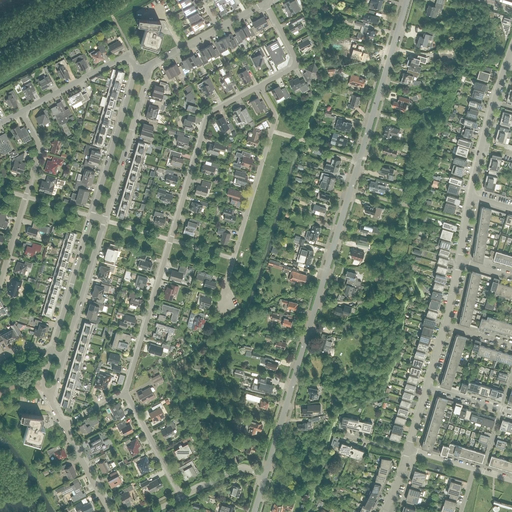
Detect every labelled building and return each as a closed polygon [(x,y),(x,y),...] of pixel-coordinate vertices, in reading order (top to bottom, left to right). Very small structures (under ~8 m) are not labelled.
[(192,2),(190,0),(184,0),(180,3),(182,7),(181,8),(182,11),(184,10),(193,5),(196,4),(194,1),(192,2)] [(233,0),(221,0),(216,3),(214,4),(215,6),(217,5),(221,12),(219,13),(221,17),(221,16),(227,12),(223,5),(229,2),(233,9),(237,7),(233,0)] [(284,6),(288,14),(287,14),(289,17),(293,14),(295,13),(296,13),(301,10),(295,0),(292,2),(292,3),(291,4),(289,1),(285,3),(284,6)] [(380,8),(381,9),(382,6),(381,6),(383,0),(381,0),(371,0),(369,8),(374,9),(374,7),(380,9),(380,8)] [(430,15),(433,16),(433,17),(436,18),(436,17),(437,17),(439,8),(442,9),(444,0),(436,0),(435,7),(429,5),(428,8),(427,10),(426,14),(427,14),(426,15),(429,16),(430,15)] [(186,19),(188,18),(198,13),(200,12),(198,8),(196,10),(193,5),(184,10),(186,15),(185,16),(186,19)] [(200,17),(198,13),(188,18),(190,22),(189,23),(191,26),(202,20),(202,21),(204,19),(202,16),(200,17)] [(365,13),(362,22),(368,24),(368,23),(371,24),(372,22),(378,23),(380,18),(371,15),(368,14),(366,14),(365,13)] [(511,23),(511,18),(511,17),(497,13),(497,14),(499,14),(506,39),(508,31),(509,31),(510,31),(510,27),(511,23)] [(292,24),(289,26),(293,33),(303,27),(299,20),(304,18),(302,14),(291,20),(292,24)] [(258,20),(262,28),(265,26),(267,29),(273,26),(269,20),(266,22),(264,16),(258,20)] [(160,21),(137,19),(137,25),(146,26),(140,45),(157,50),(162,34),(158,32),(160,28),(158,27),(160,21)] [(204,25),(202,21),(202,20),(191,26),(192,30),(194,29),(195,30),(198,28),(199,30),(203,28),(202,26),(204,25)] [(255,28),(252,29),(255,35),(260,33),(259,30),(262,28),(258,20),(252,23),(255,28)] [(362,26),(360,33),(374,37),(376,31),(371,30),(371,29),(372,29),(365,27),(366,24),(356,21),(355,24),(362,26)] [(246,26),(240,29),(245,37),(248,35),(250,38),(255,35),(252,29),(249,31),(246,26)] [(233,37),(234,39),(237,45),(243,42),(241,39),(245,37),(240,29),(234,32),(236,36),(233,37)] [(372,42),(374,37),(360,33),(358,32),(357,37),(354,36),(354,37),(351,36),(350,39),(358,41),(359,38),(372,42)] [(430,40),(432,35),(426,33),(424,33),(423,38),(420,37),(417,45),(421,46),(421,45),(426,47),(428,39),(430,40)] [(234,40),(234,39),(233,37),(231,34),(223,38),(227,46),(230,45),(231,48),(236,45),(234,40)] [(113,54),(123,48),(120,43),(123,42),(120,36),(117,38),(119,41),(109,46),(113,54)] [(308,40),(310,39),(308,36),(303,39),(304,41),(304,42),(299,45),(303,51),(311,46),(308,40)] [(224,48),(227,46),(223,38),(214,43),(220,54),(226,51),(224,48)] [(281,55),(284,54),(277,41),(267,47),(272,56),(270,57),(275,65),(277,63),(284,60),(281,55)] [(92,58),(93,58),(96,63),(104,58),(101,53),(105,51),(102,44),(97,47),(99,51),(95,53),(94,50),(89,53),(92,58)] [(211,45),(205,48),(210,57),(213,55),(215,58),(220,56),(217,50),(214,51),(211,45)] [(207,59),(210,57),(205,48),(200,51),(203,57),(200,58),(204,64),(208,62),(207,59)] [(368,53),(354,49),(351,57),(365,61),(368,53)] [(441,52),(442,59),(457,57),(455,49),(441,52)] [(259,66),(265,63),(262,57),(264,56),(261,50),(256,53),(257,56),(252,59),(255,64),(257,63),(259,66)] [(84,54),(80,56),(80,55),(72,60),(74,64),(75,63),(77,67),(79,72),(88,67),(85,61),(87,59),(84,54)] [(193,54),(187,58),(192,66),(196,64),(197,67),(202,64),(198,56),(195,58),(193,54)] [(192,66),(187,58),(182,61),(185,66),(181,67),(185,73),(190,70),(188,68),(192,66)] [(66,79),(70,77),(64,67),(67,65),(64,59),(59,62),(61,66),(59,67),(60,69),(57,71),(61,79),(64,77),(66,79)] [(407,66),(409,66),(408,70),(420,73),(422,67),(418,66),(419,64),(408,60),(407,66)] [(176,64),(170,67),(174,75),(177,74),(179,78),(186,75),(182,68),(179,70),(176,64)] [(244,66),(247,71),(246,71),(245,70),(238,74),(244,84),(251,80),(246,71),(247,71),(250,70),(247,64),(244,66)] [(310,77),(319,73),(314,64),(305,69),(308,73),(303,76),(307,82),(311,80),(310,77)] [(171,77),(174,75),(170,67),(164,70),(167,75),(164,77),(167,83),(172,80),(171,77)] [(480,70),(478,78),(488,81),(492,68),(487,67),(485,68),(484,72),(480,70)] [(221,77),(223,82),(221,83),(226,92),(232,88),(231,86),(235,83),(229,72),(226,74),(223,68),(219,70),(223,76),(221,77)] [(115,81),(121,83),(124,72),(113,69),(114,70),(112,79),(115,80),(115,81)] [(363,87),(365,80),(357,77),(358,77),(351,75),(349,84),(355,86),(355,85),(363,87)] [(50,87),(53,85),(49,76),(46,78),(45,76),(37,80),(42,89),(48,86),(48,87),(50,87)] [(411,80),(402,77),(401,82),(410,85),(411,80)] [(202,81),(203,82),(197,84),(199,88),(200,88),(203,92),(203,91),(206,97),(213,93),(209,86),(212,84),(208,78),(202,81)] [(294,91),(306,85),(303,79),(300,81),(298,78),(293,80),(293,79),(289,81),(294,91)] [(115,80),(112,79),(109,88),(113,89),(112,91),(119,92),(121,83),(115,81),(115,80)] [(30,90),(34,88),(31,82),(25,86),(26,88),(22,90),(27,100),(34,96),(30,90)] [(155,85),(153,92),(163,94),(162,94),(163,90),(166,91),(168,85),(168,84),(162,82),(161,87),(155,85)] [(476,82),(474,89),(484,92),(487,85),(476,82)] [(285,99),(290,96),(285,88),(280,90),(279,87),(272,91),(276,100),(283,96),(285,99)] [(113,89),(109,88),(106,97),(110,98),(109,100),(116,102),(119,92),(112,91),(113,89)] [(484,92),(474,89),(472,97),(482,100),(484,92)] [(14,107),(17,105),(14,98),(16,96),(13,90),(8,93),(9,95),(8,96),(9,98),(5,100),(9,107),(12,105),(14,107)] [(68,98),(72,105),(74,109),(83,104),(82,103),(90,99),(86,93),(82,95),(80,91),(78,93),(77,92),(70,96),(70,97),(68,98)] [(191,91),(185,95),(187,99),(186,100),(186,102),(186,104),(187,105),(188,106),(188,107),(187,107),(186,110),(194,113),(196,106),(195,106),(195,105),(193,104),(194,103),(194,101),(194,99),(193,98),(194,98),(191,91)] [(157,100),(156,103),(163,105),(165,99),(162,98),(163,94),(153,92),(151,98),(157,100)] [(353,98),(351,105),(349,104),(348,108),(354,109),(355,106),(357,107),(360,97),(352,94),(351,98),(353,98)] [(106,97),(104,107),(107,108),(107,109),(113,111),(116,102),(109,100),(110,98),(106,97)] [(265,112),(268,110),(265,105),(262,106),(258,98),(250,102),(256,112),(263,109),(265,112)] [(401,109),(403,104),(394,101),(392,107),(401,109)] [(471,101),(468,108),(479,111),(481,104),(471,101)] [(55,115),(58,121),(61,126),(69,122),(68,120),(70,118),(69,116),(71,114),(68,108),(65,110),(61,102),(57,104),(58,106),(56,106),(51,109),(54,115),(55,115)] [(149,105),(147,111),(157,114),(158,109),(164,111),(165,106),(163,105),(156,103),(155,106),(149,105)] [(110,120),(113,111),(107,109),(107,108),(104,107),(101,116),(104,117),(104,118),(110,120)] [(246,123),(251,120),(248,113),(244,115),(240,108),(233,112),(235,115),(233,116),(237,122),(244,119),(246,123)] [(479,111),(468,108),(466,116),(476,119),(479,111)] [(501,117),(511,120),(511,119),(511,110),(505,109),(504,112),(503,111),(501,117)] [(43,125),(49,122),(46,117),(49,115),(46,110),(43,111),(44,114),(36,118),(39,124),(42,122),(43,125)] [(151,122),(157,124),(158,120),(155,120),(157,114),(147,111),(146,117),(152,119),(151,122)] [(194,122),(195,118),(188,115),(187,119),(184,118),(183,125),(185,125),(184,129),(191,131),(192,127),(190,127),(192,121),(194,122)] [(108,129),(110,120),(104,118),(104,117),(101,116),(98,125),(102,126),(101,127),(108,129)] [(230,131),(234,129),(230,123),(227,125),(223,117),(215,121),(221,132),(229,128),(230,131)] [(350,132),(352,124),(344,122),(345,119),(339,117),(335,129),(344,131),(345,130),(350,132)] [(413,127),(415,120),(407,117),(405,124),(413,127)] [(509,129),(511,120),(501,117),(500,123),(501,124),(500,126),(509,129)] [(465,119),(463,127),(473,130),(476,122),(465,119)] [(142,130),(152,133),(153,129),(156,130),(157,124),(151,122),(150,126),(144,124),(142,130)] [(259,139),(258,139),(259,135),(260,135),(262,130),(264,128),(262,124),(263,123),(262,123),(254,127),(252,134),(250,133),(249,134),(248,136),(246,143),(257,146),(259,139)] [(105,138),(108,129),(101,127),(102,126),(98,125),(95,134),(99,135),(99,137),(105,138)] [(24,143),(31,139),(25,128),(20,131),(18,126),(11,130),(16,139),(21,137),(24,143)] [(398,137),(400,130),(387,126),(384,136),(393,139),(394,136),(398,137)] [(507,138),(509,129),(500,126),(499,129),(498,129),(497,135),(507,138)] [(473,130),(463,127),(461,134),(471,138),(473,130)] [(150,137),(152,133),(142,130),(140,136),(146,138),(145,141),(152,143),(153,138),(150,137)] [(187,147),(189,138),(183,137),(184,133),(177,131),(176,135),(178,135),(176,141),(178,142),(177,146),(183,148),(183,146),(187,147)] [(335,136),(333,135),(330,143),(335,145),(335,144),(345,147),(347,140),(340,138),(341,135),(336,133),(335,136)] [(102,148),(105,138),(99,137),(99,135),(95,134),(92,145),(90,144),(102,148)] [(0,152),(5,154),(11,150),(3,135),(0,137),(0,147),(1,149),(0,149),(0,152)] [(504,147),(507,138),(497,135),(495,141),(496,141),(495,144),(504,147)] [(471,141),(461,139),(461,138),(457,137),(456,141),(460,141),(458,146),(469,149),(471,141)] [(51,151),(58,153),(61,141),(55,139),(53,142),(52,142),(51,144),(53,145),(51,151)] [(142,152),(142,153),(145,155),(148,144),(150,145),(150,144),(138,141),(136,150),(142,152)] [(225,149),(226,146),(219,144),(218,147),(210,144),(207,152),(218,156),(220,148),(225,149)] [(96,148),(89,146),(87,145),(84,154),(90,156),(99,159),(101,153),(95,151),(96,148)] [(394,153),(395,149),(393,149),(393,148),(385,146),(384,150),(383,150),(383,151),(383,153),(391,155),(392,152),(394,153)] [(469,149),(458,146),(456,153),(466,156),(469,149)] [(414,152),(403,149),(401,154),(413,157),(414,152)] [(142,152),(136,150),(133,159),(139,161),(139,163),(142,164),(145,155),(142,153),(142,152)] [(181,167),(183,160),(175,157),(177,152),(171,150),(168,158),(172,160),(170,164),(181,167)] [(250,168),(253,160),(249,159),(251,154),(242,151),(241,154),(243,155),(240,165),(250,168)] [(23,172),(25,163),(22,162),(24,153),(11,160),(14,165),(12,169),(15,170),(16,173),(19,171),(23,172)] [(327,160),(326,163),(339,166),(340,164),(340,163),(341,160),(334,158),(335,156),(329,154),(327,160)] [(489,163),(500,166),(502,157),(493,154),(492,157),(491,157),(489,163)] [(84,165),(91,167),(92,163),(97,165),(99,159),(90,156),(88,160),(85,159),(84,165)] [(48,161),(45,171),(55,174),(58,162),(62,164),(63,160),(55,157),(54,161),(55,161),(54,163),(48,161)] [(456,157),(454,165),(464,168),(466,160),(456,157)] [(137,170),(136,172),(140,173),(142,164),(139,163),(139,161),(133,159),(130,169),(137,170)] [(217,169),(218,164),(212,162),(211,166),(207,165),(204,164),(201,172),(213,175),(215,168),(217,169)] [(324,168),(324,170),(331,173),(332,171),(338,172),(338,169),(339,166),(326,163),(326,164),(325,168),(324,168)] [(498,174),(500,166),(489,163),(488,169),(489,170),(488,172),(498,174)] [(88,166),(91,167),(84,165),(81,164),(80,167),(84,169),(83,172),(84,172),(83,175),(93,178),(95,172),(87,169),(88,166)] [(379,166),(378,172),(381,173),(381,174),(384,175),(384,173),(387,174),(388,175),(388,177),(388,178),(387,179),(393,181),(394,176),(392,175),(394,170),(389,168),(390,166),(386,165),(385,167),(379,166)] [(462,175),(464,168),(454,165),(452,172),(462,175)] [(175,185),(178,177),(165,173),(166,170),(158,167),(157,171),(164,173),(163,175),(167,176),(165,182),(175,185)] [(137,170),(130,169),(127,178),(134,180),(133,181),(137,182),(140,173),(136,172),(137,170)] [(238,177),(237,179),(235,178),(233,184),(240,186),(240,185),(245,186),(248,177),(241,175),(242,172),(236,170),(234,175),(238,177)] [(496,183),(498,174),(488,172),(488,175),(487,175),(485,181),(496,183)] [(322,174),(320,180),(322,180),(326,182),(334,184),(335,181),(334,181),(335,178),(328,176),(329,174),(324,173),(324,175),(322,174)] [(76,183),(83,186),(84,186),(85,182),(91,184),(93,178),(83,175),(82,178),(81,178),(80,181),(77,180),(76,183)] [(452,176),(450,184),(460,187),(462,180),(452,176)] [(51,194),(54,185),(53,185),(55,179),(48,177),(46,183),(42,182),(39,190),(51,194)] [(131,189),(131,190),(134,191),(137,182),(133,181),(134,180),(127,178),(125,187),(131,189)] [(209,189),(211,183),(203,180),(201,186),(197,185),(195,192),(205,195),(208,189),(209,189)] [(333,187),(334,184),(326,182),(322,180),(320,186),(332,190),(333,187)] [(389,186),(389,183),(381,181),(380,184),(371,182),(371,184),(370,184),(369,187),(370,187),(369,189),(384,193),(386,186),(389,186)] [(494,192),(496,183),(485,181),(484,187),(485,187),(484,190),(494,192)] [(82,189),(83,186),(76,183),(74,189),(79,190),(77,194),(87,197),(89,191),(82,189)] [(457,195),(460,187),(450,184),(447,191),(457,195)] [(131,189),(125,187),(122,196),(128,198),(128,199),(131,201),(134,191),(131,190),(131,189)] [(159,188),(158,192),(157,194),(162,196),(160,200),(170,203),(172,195),(165,193),(166,190),(159,188)] [(242,196),(239,196),(240,192),(229,188),(226,196),(232,198),(230,203),(235,204),(234,205),(239,206),(242,196)] [(319,192),(318,195),(317,198),(328,202),(328,201),(329,201),(330,199),(329,198),(330,196),(319,192)] [(77,194),(72,193),(73,193),(70,202),(82,206),(82,205),(83,202),(85,203),(87,197),(77,194)] [(126,207),(125,209),(129,210),(131,201),(128,199),(128,198),(122,196),(119,205),(126,207)] [(448,196),(446,203),(456,206),(458,199),(448,196)] [(208,207),(209,203),(201,201),(199,204),(192,202),(190,209),(200,212),(203,205),(208,207)] [(456,206),(446,203),(444,211),(454,214),(456,206)] [(320,207),(320,206),(315,204),(312,212),(315,213),(324,215),(326,209),(320,207)] [(381,209),(383,210),(384,207),(377,204),(376,208),(373,207),(367,206),(366,209),(365,211),(365,212),(374,215),(374,216),(379,218),(381,209)] [(119,205),(116,216),(128,220),(128,219),(126,219),(129,210),(125,209),(126,207),(119,205)] [(505,216),(506,214),(481,206),(480,214),(490,217),(491,212),(505,216)] [(234,223),(236,216),(231,215),(230,214),(231,210),(224,208),(222,215),(224,218),(223,220),(234,223)] [(163,226),(165,219),(163,219),(162,217),(163,213),(155,211),(152,220),(154,223),(163,226)] [(480,214),(474,252),(484,255),(490,217),(480,214)] [(200,222),(197,221),(190,218),(189,221),(188,221),(187,226),(185,226),(183,233),(193,236),(197,225),(199,226),(200,222)] [(445,222),(443,229),(453,232),(455,225),(445,222)] [(46,235),(47,235),(47,234),(48,234),(50,228),(33,223),(32,228),(28,227),(26,234),(36,237),(37,231),(39,232),(40,233),(41,234),(42,234),(43,235),(44,235),(45,235),(46,235)] [(368,233),(369,230),(380,234),(381,231),(380,231),(381,228),(374,226),(373,227),(367,225),(367,226),(361,225),(361,228),(360,228),(359,230),(360,231),(359,231),(368,233)] [(310,231),(319,234),(319,233),(319,234),(320,230),(321,228),(313,226),(312,231),(310,231)] [(229,238),(230,234),(224,232),(225,229),(219,227),(217,233),(222,235),(220,242),(227,244),(229,238)] [(451,240),(453,232),(443,229),(440,237),(442,237),(451,240)] [(73,244),(76,234),(65,230),(67,231),(64,240),(67,241),(67,242),(73,244)] [(399,232),(391,230),(390,236),(398,238),(399,232)] [(310,231),(307,231),(305,239),(310,240),(310,238),(317,240),(319,234),(310,231)] [(442,237),(440,237),(438,245),(440,245),(440,246),(441,246),(450,248),(452,240),(451,240),(442,237)] [(67,241),(64,240),(61,249),(65,250),(64,252),(70,253),(73,244),(67,242),(67,241)] [(40,250),(41,246),(33,243),(32,247),(27,246),(28,244),(23,243),(22,248),(26,249),(25,253),(29,255),(33,256),(35,248),(40,250)] [(108,247),(106,253),(116,256),(118,249),(119,250),(120,247),(110,244),(109,248),(108,247)] [(451,249),(450,248),(441,246),(439,254),(440,254),(448,257),(451,249)] [(313,254),(314,251),(307,249),(307,248),(302,247),(300,254),(312,258),(312,257),(313,254)] [(65,250),(61,249),(58,258),(62,259),(61,261),(68,263),(70,253),(64,252),(65,250)] [(362,261),(364,253),(354,250),(354,251),(353,251),(352,253),(353,253),(351,258),(362,261)] [(494,260),(499,262),(502,253),(496,251),(494,260)] [(490,257),(484,255),(474,252),(473,260),(483,263),(484,257),(489,259),(490,257)] [(116,256),(106,253),(104,258),(106,258),(105,263),(113,265),(115,260),(116,260),(117,256),(116,256)] [(150,271),(152,263),(148,262),(148,261),(144,260),(146,255),(139,253),(137,260),(140,261),(138,267),(150,271)] [(508,255),(502,253),(499,262),(505,264),(508,255)] [(299,257),(304,258),(303,262),(310,264),(312,258),(300,254),(299,257)] [(450,257),(448,257),(440,254),(437,263),(439,263),(447,265),(450,257)] [(59,270),(65,272),(68,263),(61,261),(62,259),(58,258),(56,268),(59,269),(59,270)] [(271,260),(271,261),(270,261),(268,266),(282,270),(283,265),(279,264),(279,263),(276,262),(276,261),(271,260)] [(27,266),(31,268),(32,263),(25,261),(24,264),(18,262),(16,268),(15,268),(14,272),(19,273),(24,275),(27,266)] [(448,266),(447,265),(439,263),(436,271),(437,272),(437,271),(446,274),(448,266)] [(101,266),(99,272),(108,274),(109,271),(113,272),(115,267),(112,266),(111,269),(101,266)] [(185,275),(187,267),(180,266),(178,272),(172,271),(170,278),(180,282),(183,274),(185,275)] [(59,269),(56,268),(53,277),(56,278),(56,279),(62,281),(65,272),(59,270),(59,269)] [(307,276),(298,273),(299,270),(293,268),(290,280),(296,282),(296,281),(304,283),(307,276)] [(203,281),(204,284),(204,286),(214,289),(216,282),(211,281),(210,280),(212,275),(198,271),(196,279),(203,281)] [(357,277),(356,277),(355,277),(356,274),(347,271),(347,273),(346,273),(346,274),(345,277),(350,279),(348,283),(363,287),(363,286),(360,285),(361,282),(358,281),(358,280),(357,277)] [(447,274),(446,274),(437,271),(437,272),(435,280),(436,280),(444,282),(447,274)] [(492,280),(492,278),(471,271),(469,278),(480,281),(481,276),(492,280)] [(107,277),(108,274),(99,272),(98,277),(103,279),(102,282),(110,284),(111,281),(110,281),(111,278),(107,277)] [(142,275),(136,273),(133,273),(132,278),(136,279),(135,282),(136,282),(135,285),(141,286),(140,289),(142,290),(144,290),(146,282),(144,281),(145,279),(141,278),(142,275)] [(56,278),(53,277),(50,286),(54,287),(53,288),(60,290),(62,281),(56,279),(56,278)] [(471,320),(480,281),(469,278),(461,317),(471,320)] [(511,286),(499,283),(499,280),(494,278),(491,289),(496,290),(495,293),(500,295),(499,297),(505,298),(505,297),(511,298),(511,286)] [(21,286),(22,281),(15,279),(13,283),(12,282),(11,285),(9,286),(8,289),(7,292),(8,293),(13,295),(14,297),(18,295),(19,292),(17,288),(21,286)] [(445,283),(444,282),(436,280),(433,288),(434,288),(443,291),(445,283)] [(363,287),(348,283),(348,285),(347,285),(346,287),(345,287),(344,293),(356,296),(357,293),(360,294),(361,293),(363,287)] [(95,285),(94,291),(102,293),(103,290),(108,292),(109,286),(101,284),(100,287),(95,285)] [(176,294),(178,286),(171,284),(170,288),(167,287),(164,298),(172,300),(174,293),(176,294)] [(54,287),(50,286),(47,295),(51,296),(50,298),(57,299),(60,290),(53,288),(54,287)] [(444,291),(443,291),(434,288),(431,296),(432,297),(441,299),(444,291)] [(101,297),(102,293),(94,291),(92,297),(97,298),(96,301),(103,303),(105,298),(101,297)] [(139,307),(141,300),(135,298),(137,294),(130,292),(128,299),(131,299),(129,304),(130,304),(129,307),(136,309),(137,306),(139,307)] [(198,296),(199,296),(196,304),(200,305),(204,306),(204,307),(208,308),(211,299),(205,297),(205,294),(199,292),(198,296)] [(51,296),(47,295),(45,304),(48,305),(48,307),(54,309),(57,299),(50,298),(51,296)] [(442,299),(441,299),(432,297),(429,307),(438,310),(442,299)] [(296,310),(298,303),(289,301),(280,299),(279,304),(282,305),(282,304),(288,306),(288,308),(296,310)] [(495,302),(488,299),(485,308),(493,311),(495,302)] [(90,304),(88,310),(97,313),(98,309),(102,311),(104,304),(97,302),(96,306),(90,304)] [(48,305),(45,304),(41,315),(40,314),(39,314),(51,318),(54,309),(48,307),(48,305)] [(176,322),(179,309),(162,304),(161,306),(163,306),(160,314),(159,314),(157,319),(164,321),(167,312),(168,312),(168,311),(173,313),(170,321),(176,322)] [(343,312),(346,313),(350,314),(352,308),(345,306),(344,309),(336,307),(334,313),(342,315),(343,312)] [(439,310),(438,310),(429,307),(427,316),(427,315),(436,318),(439,310)] [(96,316),(97,313),(88,310),(86,316),(92,318),(91,321),(98,323),(100,318),(96,316)] [(191,311),(190,315),(187,325),(188,327),(191,328),(196,329),(197,325),(203,327),(205,320),(198,317),(199,313),(191,311)] [(289,319),(289,318),(292,319),(293,315),(287,313),(286,315),(280,313),(279,314),(273,312),(273,313),(271,313),(270,317),(272,318),(271,320),(277,322),(278,320),(279,321),(279,320),(282,321),(282,320),(283,321),(282,324),(282,326),(286,327),(286,325),(291,327),(293,321),(289,319)] [(133,326),(136,318),(125,315),(123,323),(127,324),(133,326)] [(437,318),(436,318),(427,315),(427,316),(425,324),(434,327),(437,318)] [(470,324),(471,320),(461,317),(459,323),(477,329),(478,326),(470,324)] [(485,328),(511,335),(511,322),(508,321),(508,323),(499,320),(499,318),(493,317),(493,318),(488,317),(487,320),(482,318),(478,329),(484,331),(485,328)] [(39,326),(38,329),(38,330),(45,332),(47,332),(49,327),(41,324),(42,321),(35,319),(34,322),(37,323),(36,325),(39,326)] [(85,321),(82,330),(88,332),(88,333),(91,334),(95,324),(96,324),(97,324),(85,321)] [(126,330),(127,324),(123,323),(120,322),(118,328),(126,330)] [(344,332),(352,328),(348,322),(341,326),(344,332)] [(12,328),(6,331),(12,342),(17,339),(15,334),(16,333),(17,336),(21,334),(17,325),(16,326),(17,327),(16,328),(14,324),(11,326),(12,328)] [(171,342),(175,329),(158,324),(155,333),(153,333),(152,336),(160,338),(162,331),(168,332),(166,340),(171,342)] [(425,324),(422,332),(432,335),(434,327),(425,324)] [(43,337),(45,332),(38,330),(38,329),(35,329),(34,332),(30,331),(29,333),(43,337)] [(82,330),(79,339),(86,341),(85,343),(89,344),(91,334),(88,333),(88,332),(82,330)] [(12,342),(6,331),(0,334),(0,342),(4,340),(6,345),(12,342)] [(123,339),(129,341),(131,335),(123,333),(123,334),(116,332),(112,346),(116,348),(116,346),(124,349),(124,350),(125,350),(125,349),(126,350),(128,343),(122,342),(123,339)] [(429,343),(432,335),(422,332),(420,340),(429,343)] [(323,342),(321,350),(328,352),(333,337),(323,334),(321,341),(323,342)] [(473,342),(474,340),(456,334),(454,342),(464,345),(466,340),(473,342)] [(284,349),(286,342),(283,341),(283,340),(277,338),(269,335),(267,339),(276,342),(275,346),(284,349)] [(79,339),(77,348),(83,350),(82,352),(86,353),(89,344),(85,343),(86,341),(79,339)] [(427,351),(429,343),(420,340),(417,348),(427,351)] [(477,354),(481,342),(475,340),(472,349),(478,351),(477,354)] [(454,342),(442,379),(453,382),(464,345),(454,342)] [(481,342),(477,354),(483,356),(486,347),(480,345),(481,342)] [(160,356),(162,351),(167,352),(168,349),(169,346),(162,344),(161,347),(151,344),(148,352),(160,356)] [(486,347),(483,356),(489,358),(492,349),(486,347)] [(83,350),(77,348),(74,358),(80,360),(80,361),(83,362),(86,353),(82,352),(83,350)] [(417,348),(415,356),(424,359),(427,351),(417,348)] [(489,358),(495,359),(497,350),(492,349),(489,358)] [(495,359),(500,361),(503,352),(497,350),(495,359)] [(247,351),(246,356),(260,358),(260,359),(261,359),(260,363),(267,364),(266,367),(276,370),(278,363),(274,362),(274,361),(272,360),(272,359),(266,357),(265,358),(260,357),(261,354),(253,352),(247,351)] [(500,361),(506,363),(509,354),(503,352),(500,361)] [(119,373),(121,367),(117,366),(120,356),(110,353),(108,361),(115,363),(113,371),(119,373)] [(422,367),(424,359),(415,356),(412,365),(422,367)] [(74,358),(71,367),(77,369),(77,370),(80,371),(83,362),(80,361),(80,360),(74,358)] [(419,376),(422,367),(412,365),(409,365),(407,371),(410,372),(410,373),(419,376)] [(71,367),(68,376),(75,378),(74,379),(78,380),(80,371),(77,370),(77,369),(71,367)] [(506,381),(508,375),(499,372),(497,378),(506,381)] [(162,373),(154,378),(157,384),(165,379),(162,373)] [(417,384),(419,376),(410,373),(407,381),(417,384)] [(98,374),(94,387),(102,390),(103,389),(105,389),(106,387),(107,388),(108,382),(109,382),(111,376),(106,374),(105,376),(98,374)] [(68,376),(66,385),(72,387),(71,389),(75,390),(78,380),(74,379),(75,378),(68,376)] [(270,392),(272,387),(266,385),(266,383),(265,383),(266,379),(259,377),(257,384),(256,383),(254,383),(252,382),(251,386),(251,385),(251,387),(250,390),(252,391),(252,390),(265,393),(264,393),(265,391),(270,392)] [(440,385),(458,391),(459,387),(457,386),(456,388),(451,387),(453,382),(442,379),(440,385)] [(414,392),(417,384),(407,381),(405,389),(414,392)] [(460,391),(465,393),(469,381),(467,381),(466,384),(462,383),(460,391)] [(475,383),(469,381),(465,393),(466,393),(467,390),(472,392),(475,383)] [(481,385),(475,383),(472,392),(478,393),(481,385)] [(66,385),(63,394),(69,396),(69,398),(72,399),(75,390),(71,389),(72,387),(66,385)] [(486,386),(481,385),(478,393),(484,395),(486,386)] [(492,388),(486,386),(484,395),(489,397),(492,388)] [(149,401),(155,397),(150,388),(142,392),(141,390),(137,393),(142,403),(148,399),(149,401)] [(314,398),(315,398),(318,398),(318,396),(316,395),(316,394),(317,394),(318,390),(310,388),(309,392),(309,394),(310,394),(310,398),(314,399),(314,398)] [(498,390),(492,388),(489,397),(495,399),(498,390)] [(412,400),(414,392),(405,389),(402,397),(412,400)] [(495,399),(501,400),(504,392),(498,390),(495,399)] [(268,402),(261,400),(262,398),(246,393),(244,400),(254,403),(254,402),(260,403),(259,406),(264,408),(267,409),(268,405),(267,405),(268,402)] [(70,408),(72,399),(69,398),(69,396),(63,394),(60,405),(67,408),(70,408),(71,409),(70,408)] [(409,408),(412,400),(402,397),(400,405),(409,408)] [(454,404),(455,402),(437,397),(435,403),(445,406),(447,402),(454,404)] [(459,416),(462,404),(456,402),(454,411),(459,413),(458,416),(459,416)] [(114,420),(124,415),(118,403),(106,409),(108,413),(111,411),(113,416),(112,416),(114,420)] [(160,409),(163,407),(161,403),(154,406),(156,410),(149,413),(153,420),(156,419),(157,421),(164,417),(160,409)] [(434,445),(445,406),(435,403),(423,441),(434,445)] [(462,407),(462,404),(459,416),(464,418),(467,409),(462,407)] [(303,415),(313,415),(314,415),(315,415),(316,415),(316,414),(317,414),(318,414),(318,413),(319,412),(320,411),(321,410),(321,409),(321,405),(320,405),(309,406),(309,409),(303,409),(303,415)] [(407,416),(409,408),(400,405),(397,413),(407,416)] [(473,411),(467,409),(464,418),(470,420),(473,411)] [(478,413),(473,411),(470,420),(476,421),(478,413)] [(248,423),(249,417),(245,416),(244,417),(225,412),(224,417),(243,422),(243,421),(248,423)] [(19,413),(19,414),(20,420),(28,421),(23,440),(40,445),(45,428),(41,427),(43,422),(41,422),(43,416),(19,413)] [(407,416),(397,413),(395,422),(405,425),(407,416)] [(484,414),(478,413),(476,421),(482,423),(484,414)] [(490,416),(484,414),(482,423),(487,425),(490,416)] [(496,418),(490,416),(487,425),(493,427),(496,418)] [(84,423),(78,426),(82,433),(86,431),(87,432),(92,430),(89,424),(92,422),(89,417),(83,420),(84,423)] [(311,428),(311,422),(320,420),(319,417),(311,419),(309,419),(309,422),(307,422),(307,423),(303,423),(303,424),(298,425),(298,430),(308,429),(308,428),(311,428)] [(355,430),(358,431),(361,421),(343,417),(341,426),(356,429),(355,430)] [(500,429),(506,430),(509,422),(503,420),(500,429)] [(124,435),(133,431),(130,425),(127,426),(124,421),(116,425),(120,432),(122,430),(124,435)] [(172,429),(176,427),(173,421),(166,425),(167,428),(161,431),(165,438),(174,433),(172,429)] [(254,433),(256,430),(260,431),(262,424),(257,423),(257,422),(253,421),(253,422),(250,421),(249,425),(246,424),(243,431),(250,433),(250,432),(254,433)] [(361,421),(358,431),(361,432),(362,430),(370,432),(371,428),(372,428),(372,427),(372,424),(361,421)] [(405,425),(395,422),(392,430),(402,433),(405,425)] [(402,433),(392,430),(390,429),(388,438),(400,441),(402,433)] [(487,443),(489,437),(480,434),(479,441),(487,443)] [(100,444),(103,443),(99,436),(90,441),(93,446),(90,447),(93,453),(102,449),(100,444)] [(182,441),(184,445),(189,441),(190,443),(192,441),(194,439),(192,436),(190,437),(182,441)] [(139,450),(142,448),(141,445),(140,445),(136,439),(131,441),(130,439),(125,442),(126,445),(129,443),(130,445),(131,445),(132,446),(128,448),(132,455),(139,451),(139,450)] [(504,448),(506,442),(498,439),(496,446),(504,448)] [(339,451),(350,455),(354,446),(351,445),(351,446),(342,443),(342,444),(341,444),(341,443),(334,440),(333,445),(340,448),(339,451)] [(433,449),(434,445),(423,441),(422,448),(439,453),(440,449),(438,448),(437,450),(433,449)] [(254,447),(255,443),(249,442),(246,453),(252,455),(253,451),(254,451),(255,447),(254,447)] [(186,455),(192,452),(187,443),(182,446),(181,444),(178,446),(179,448),(174,450),(179,459),(184,456),(185,457),(187,456),(186,455)] [(482,463),(484,457),(485,454),(450,443),(449,446),(443,445),(441,454),(447,455),(448,452),(482,463)] [(357,447),(354,446),(350,455),(361,460),(363,456),(363,457),(364,456),(363,456),(365,451),(356,448),(357,447)] [(54,447),(47,451),(50,457),(55,454),(58,460),(63,458),(67,456),(65,452),(65,453),(62,448),(61,449),(60,448),(56,450),(54,447)] [(230,460),(231,454),(224,452),(222,458),(230,460)] [(300,460),(313,457),(311,452),(304,454),(305,456),(299,457),(300,460)] [(104,473),(110,469),(116,466),(114,462),(108,465),(104,458),(106,457),(104,454),(98,457),(100,460),(101,462),(99,463),(104,473)] [(154,470),(152,465),(150,463),(149,463),(146,456),(141,459),(139,456),(134,459),(135,462),(139,461),(140,463),(141,462),(141,463),(137,466),(141,473),(149,469),(150,472),(154,470)] [(489,465),(511,471),(511,462),(492,456),(489,465)] [(127,458),(120,463),(122,466),(129,461),(127,458)] [(382,458),(380,466),(391,468),(393,463),(391,463),(392,460),(382,458)] [(193,476),(197,474),(198,473),(195,468),(196,468),(192,461),(186,464),(178,468),(180,472),(182,471),(183,473),(181,474),(184,481),(188,479),(187,477),(192,474),(193,476)] [(69,479),(76,475),(72,466),(67,468),(65,464),(60,467),(62,471),(65,469),(67,475),(69,479)] [(380,466),(378,474),(387,477),(391,468),(380,466)] [(414,473),(413,476),(425,480),(427,473),(423,472),(424,469),(417,467),(415,473),(414,473)] [(111,487),(122,482),(116,471),(110,475),(112,478),(108,480),(111,487)] [(387,477),(378,474),(377,474),(375,482),(385,485),(388,480),(386,480),(387,477)] [(413,480),(412,485),(419,487),(420,485),(423,486),(425,480),(413,476),(412,479),(413,480)] [(161,487),(162,486),(158,479),(148,484),(147,481),(140,484),(143,489),(147,486),(150,492),(158,488),(158,489),(161,487)] [(449,487),(461,490),(462,487),(461,487),(462,481),(455,479),(454,482),(451,481),(449,487)] [(74,484),(65,489),(61,490),(64,495),(72,490),(75,495),(74,495),(74,496),(71,497),(74,502),(86,496),(84,493),(83,493),(79,487),(81,486),(79,481),(74,484)] [(381,493),(385,485),(375,482),(374,482),(372,490),(381,493)] [(295,492),(297,486),(287,483),(287,484),(282,483),(280,489),(288,492),(289,490),(295,492)] [(130,500),(132,499),(134,498),(134,497),(133,495),(132,494),(130,496),(128,492),(133,489),(131,485),(123,489),(125,493),(119,496),(124,504),(126,507),(132,504),(130,500)] [(419,487),(412,485),(410,491),(409,490),(408,494),(419,497),(422,498),(424,489),(419,487)] [(238,497),(241,488),(233,486),(231,495),(238,497)] [(450,497),(457,499),(458,493),(460,494),(461,490),(449,487),(447,493),(450,494),(450,497)] [(371,490),(368,498),(378,502),(381,497),(379,496),(381,493),(372,490),(371,490)] [(408,498),(406,503),(413,505),(414,502),(417,503),(419,497),(408,494),(407,497),(408,498)] [(378,502),(368,498),(367,497),(364,505),(373,509),(378,502)] [(455,505),(457,499),(450,497),(449,500),(445,499),(444,505),(455,508),(456,505),(455,505)] [(284,511),(286,508),(292,510),(295,502),(284,499),(282,506),(275,504),(272,511),(284,511)] [(511,506),(496,502),(494,501),(494,502),(496,503),(499,504),(498,505),(498,506),(497,506),(496,505),(495,505),(494,505),(493,506),(493,507),(493,508),(495,510),(496,511),(497,510),(498,510),(498,509),(499,508),(500,508),(500,507),(499,506),(500,505),(509,508),(510,507),(511,507),(511,506)] [(91,511),(91,510),(93,509),(89,502),(84,505),(82,502),(74,506),(78,511),(82,510),(82,511),(91,511)] [(234,511),(235,511),(234,511),(234,510),(233,510),(234,507),(222,503),(219,511),(234,511)] [(403,508),(402,511),(403,511),(414,511),(416,509),(412,508),(413,505),(406,503),(404,509),(403,508)]
